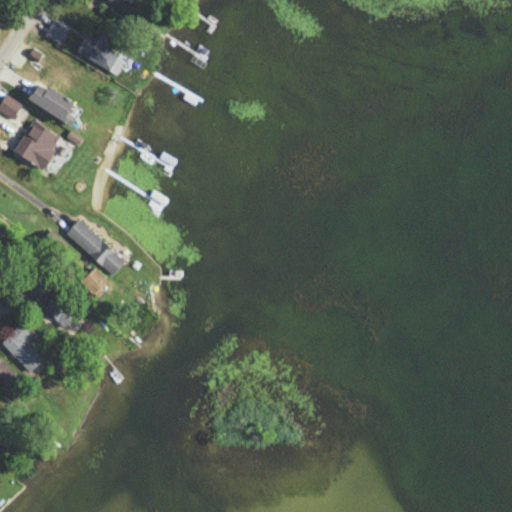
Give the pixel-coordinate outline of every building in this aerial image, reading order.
[(68,28),(52,19),(43,34),(59,43),(68,28)] [(123,59),(100,46),(106,36),(90,27),(76,51),(115,74),(123,59)] [(74,117),(66,112),(73,102),(38,81),(27,98),(70,125),(74,117)] [(0,111),(13,118),(21,102),(4,93),(0,101),(0,111)] [(61,137),(32,119),(12,150),(41,168),(61,137)] [(111,275),(124,260),(77,218),(65,232),(111,275)] [(109,281),(94,266),(79,281),(93,296),(109,281)] [(48,318),(50,316),(63,327),(76,311),(33,275),(18,293),(48,318)] [(0,341),(28,371),(42,358),(23,338),(30,331),(21,321),(0,340),(0,341)] [(0,388),(6,394),(20,381),(0,360),(0,388)]
